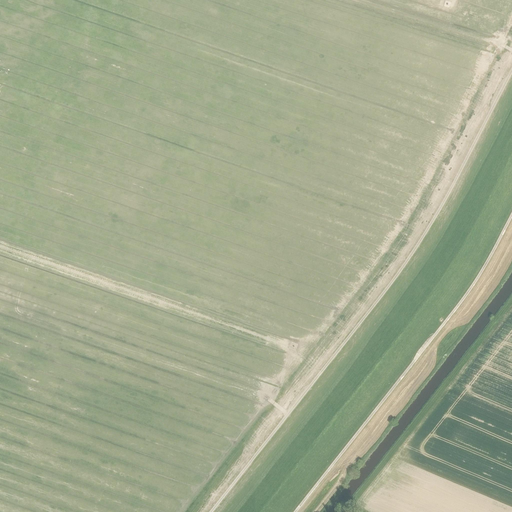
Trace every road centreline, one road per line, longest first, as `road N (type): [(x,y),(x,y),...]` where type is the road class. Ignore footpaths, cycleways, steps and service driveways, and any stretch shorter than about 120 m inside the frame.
road 1 (track): [(210,511),(400,269),(511,70)]
road 2 (track): [(511,214),(462,301),(295,511)]
